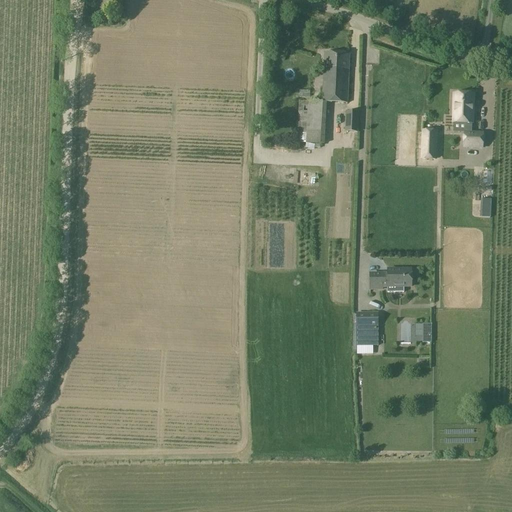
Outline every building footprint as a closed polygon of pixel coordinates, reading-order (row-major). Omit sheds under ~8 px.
[(324,53),(322,103),(299,101),(297,122),(296,122),(295,144),(324,146),(326,103),(347,104),(349,54),(324,53)] [(473,96),(454,95),(453,123),(465,124),(465,134),(464,148),(482,148),(482,134),(471,134),(471,124),(472,124),(473,96)] [(346,112),(345,132),(358,132),(359,113),(346,112)] [(436,133),(423,132),(422,159),(435,160),(436,133)] [(287,169),(287,182),(302,182),(302,169),(287,169)] [(482,200),(481,218),(490,218),(491,201),(482,200)] [(411,270),(387,269),(387,274),(370,274),(370,291),(382,291),(382,288),(411,288),(411,270)] [(356,314),(356,338),(356,347),(377,347),(377,338),(378,338),(377,314),(356,314)]
